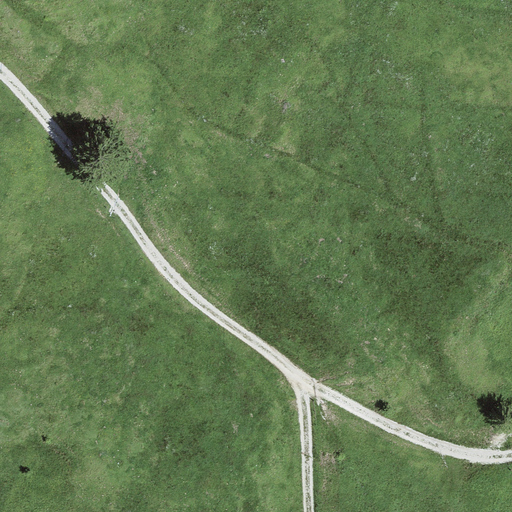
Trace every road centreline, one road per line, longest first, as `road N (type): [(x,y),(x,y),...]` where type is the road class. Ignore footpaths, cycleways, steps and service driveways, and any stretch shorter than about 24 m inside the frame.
road 1 (track): [(0,81),(194,303),(378,421),(454,451),(511,454)]
road 2 (track): [(301,378),(309,511)]
